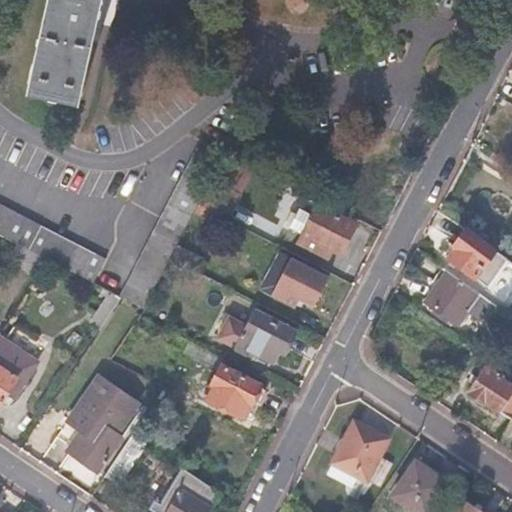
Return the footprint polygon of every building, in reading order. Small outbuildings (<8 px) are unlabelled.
[(46,0),(27,90),(75,101),(98,0),(46,0)] [(198,204),(208,184),(224,154),(200,141),(119,295),(121,296),(143,308),(170,257),(178,242),(198,204)] [(198,204),(220,215),(230,196),(208,184),(198,204)] [(337,213),(339,209),(319,199),(317,204),(337,213)] [(0,233),(45,257),(91,280),(103,256),(0,203),(0,233)] [(348,220),(351,216),(339,209),(337,213),(317,204),(299,240),(320,252),(325,244),(333,248),(341,253),(355,224),(348,220)] [(474,277),(493,251),(465,229),(453,245),(456,247),(447,257),(474,277)] [(170,257),(199,271),(206,256),(178,242),(170,257)] [(328,256),(333,248),(325,244),(320,252),(328,256)] [(505,260),(493,251),(474,277),(486,286),(505,260)] [(312,305),(327,276),(291,257),(273,293),(295,305),(299,298),(312,305)] [(496,305),(446,270),(425,300),(458,323),(469,309),(483,319),(486,317),(496,305)] [(294,336),(290,328),(255,311),(236,347),(251,356),(254,351),(274,363),(281,350),(287,348),(294,336)] [(223,364),(226,359),(204,348),(199,359),(220,370),(206,398),(244,418),(248,411),(254,414),(266,392),(261,385),(261,384),(223,364)] [(483,399),(511,419),(511,417),(511,386),(498,378),(500,375),(485,364),(465,393),(480,403),(483,399)] [(0,401),(6,393),(13,398),(22,384),(0,368),(0,401)] [(136,404),(97,378),(66,422),(83,434),(70,453),(95,471),(119,438),(114,434),(136,404)] [(355,423),(335,461),(358,473),(370,479),(388,442),(355,423)] [(133,434),(103,476),(119,488),(149,445),(133,434)] [(358,473),(335,461),(329,472),(351,485),(358,473)] [(392,499),(410,511),(431,511),(448,488),(415,465),(392,499)] [(159,511),(208,511),(221,492),(184,468),(162,502),(156,499),(151,507),(159,511)]
